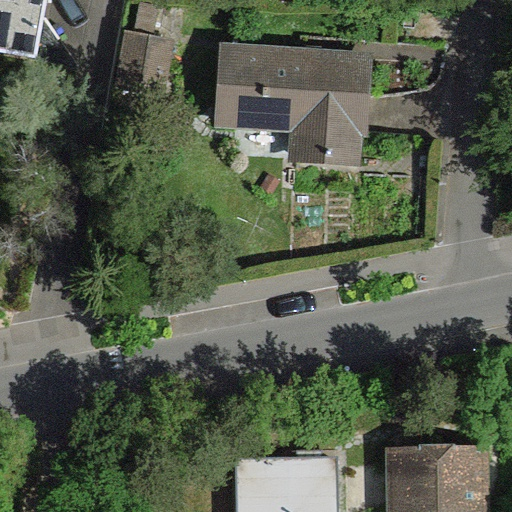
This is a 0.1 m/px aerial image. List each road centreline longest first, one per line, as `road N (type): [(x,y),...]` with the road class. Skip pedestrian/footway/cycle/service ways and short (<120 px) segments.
road 1 (residential): [(75,376),(466,299)]
road 2 (residential): [(466,299),(487,0)]
road 3 (residential): [(75,376),(51,511)]
